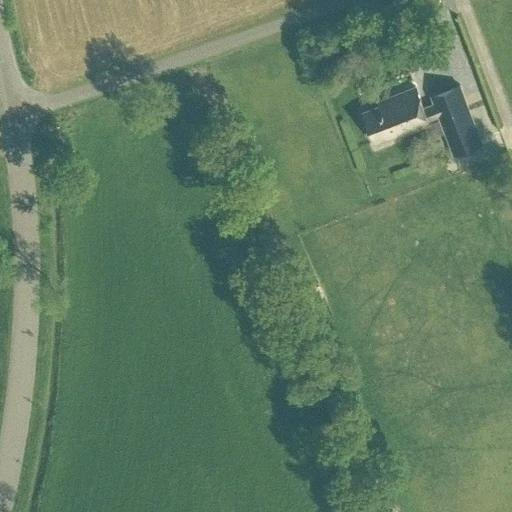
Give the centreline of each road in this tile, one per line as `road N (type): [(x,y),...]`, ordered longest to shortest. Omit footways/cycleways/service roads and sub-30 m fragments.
road 1 (tertiary): [(0,500),(28,272),(15,121)]
road 2 (unclassified): [(15,121),(350,0)]
